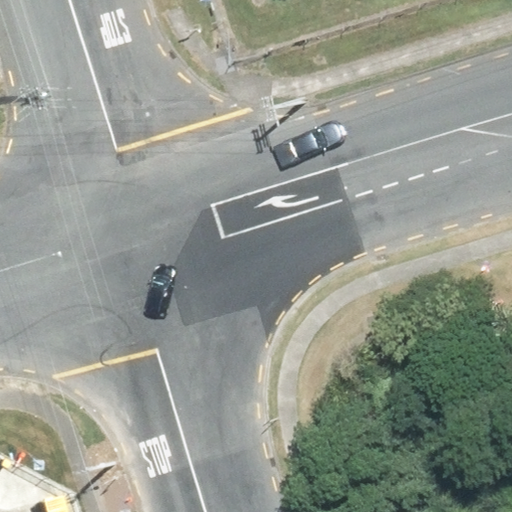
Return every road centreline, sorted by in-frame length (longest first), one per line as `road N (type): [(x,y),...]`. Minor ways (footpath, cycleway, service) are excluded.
road 1 (secondary): [(128,249),(511,129)]
road 2 (tertiary): [(128,249),(209,511)]
road 3 (unclassified): [(53,0),(128,249)]
road 4 (secondary): [(0,288),(128,249)]
